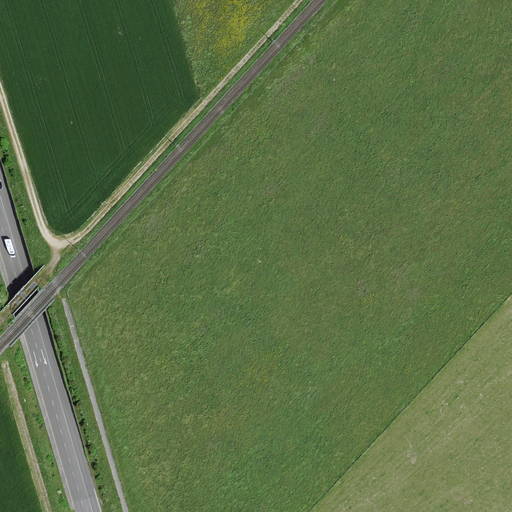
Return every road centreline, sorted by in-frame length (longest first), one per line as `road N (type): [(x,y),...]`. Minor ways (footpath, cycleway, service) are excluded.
road 1 (track): [(0,92),(43,229),(66,243),(300,0)]
road 2 (secondary): [(0,210),(90,511)]
road 3 (track): [(10,378),(50,511)]
